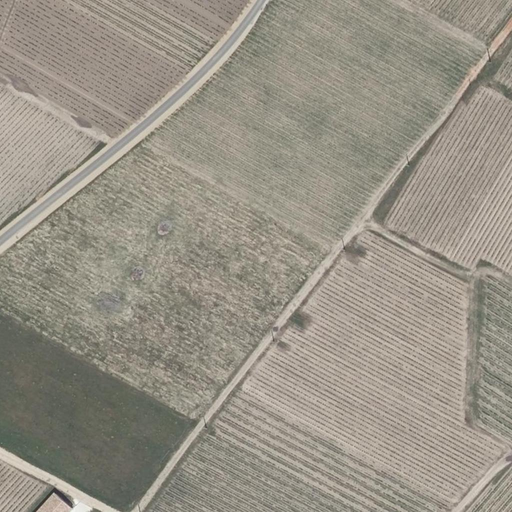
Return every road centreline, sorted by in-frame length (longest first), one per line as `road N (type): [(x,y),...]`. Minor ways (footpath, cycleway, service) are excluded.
road 1 (track): [(139,511),(511,27)]
road 2 (unclassified): [(0,245),(208,82),(260,0)]
road 3 (track): [(0,447),(115,511)]
